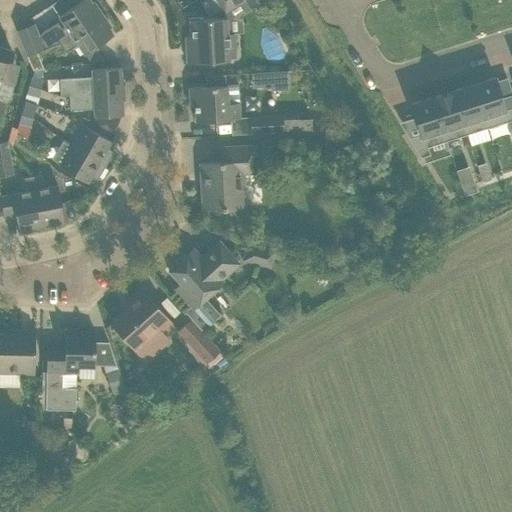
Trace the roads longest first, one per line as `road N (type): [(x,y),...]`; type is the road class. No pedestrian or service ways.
road 1 (residential): [(0,261),(92,246),(120,215),(148,148),(151,37),(132,0)]
road 2 (residential): [(336,5),(380,74),(392,79),(511,39)]
